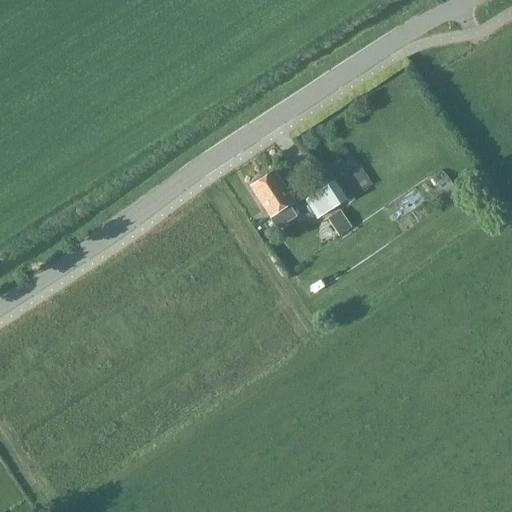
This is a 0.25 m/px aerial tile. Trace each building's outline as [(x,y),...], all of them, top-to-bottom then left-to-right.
[(350,184),(373,171),(363,154),(340,167),(350,184)] [(297,215),(291,204),(295,201),(294,199),(301,195),(295,186),(288,190),(275,170),(250,186),(277,229),(297,215)] [(451,192),(463,184),(454,171),(442,179),(451,192)] [(411,216),(435,194),(417,173),(392,196),(411,216)] [(336,181),(306,200),(319,219),(348,200),(336,181)] [(0,474),(0,496),(10,491),(0,474)]
